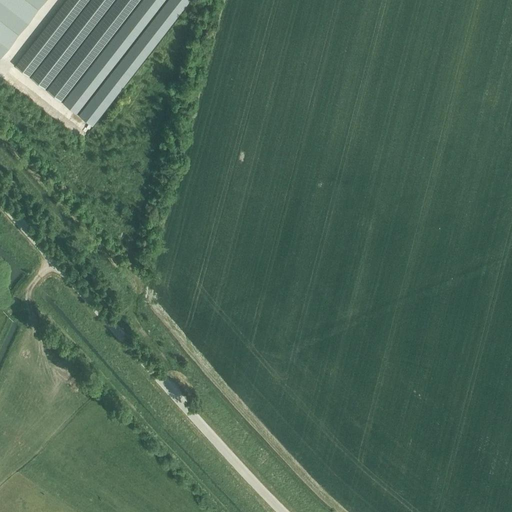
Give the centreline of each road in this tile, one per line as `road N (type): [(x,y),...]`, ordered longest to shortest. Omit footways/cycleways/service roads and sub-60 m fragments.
road 1 (unclassified): [(284,511),(0,202)]
road 2 (track): [(231,0),(160,270)]
